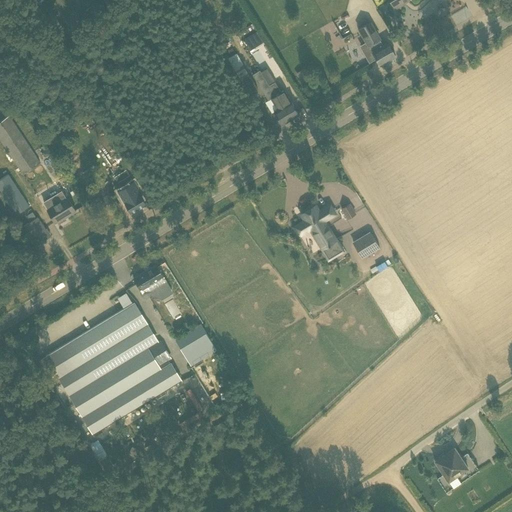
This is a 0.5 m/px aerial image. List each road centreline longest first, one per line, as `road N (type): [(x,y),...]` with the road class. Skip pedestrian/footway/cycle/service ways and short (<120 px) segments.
road 1 (tertiary): [(0,325),(511,17)]
road 2 (track): [(421,511),(392,467),(385,478),(311,511)]
road 3 (unclassified): [(392,467),(511,387)]
